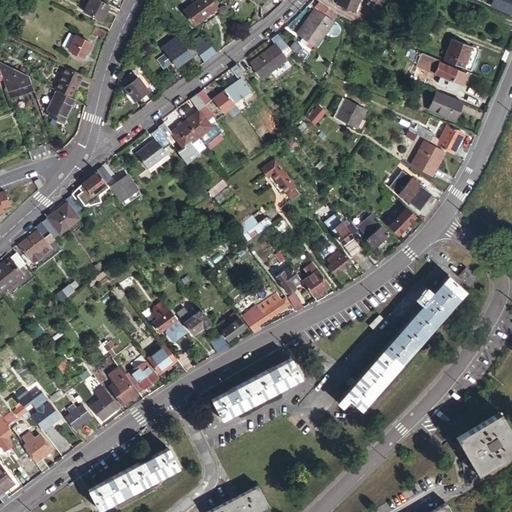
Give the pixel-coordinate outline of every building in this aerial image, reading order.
[(108,4),(98,0),(86,0),(81,10),(101,20),(108,4)] [(211,0),(195,0),(183,9),(193,24),(216,7),(211,0)] [(260,17),(262,19),(264,18),(268,15),(273,10),(279,4),(281,2),(277,0),(267,0),(260,8),(260,17)] [(356,0),(336,0),(334,5),(352,12),(356,0)] [(511,0),(491,0),(490,5),(507,13),(511,0)] [(26,4),(20,16),(30,21),(36,9),(26,4)] [(318,11),(300,37),(313,46),(332,20),(318,11)] [(104,41),(108,32),(95,26),(91,35),(104,41)] [(75,35),(67,50),(82,57),(89,42),(75,35)] [(190,45),(189,43),(184,47),(175,36),(161,47),(175,66),(190,55),(191,57),(196,53),(190,45)] [(190,45),(196,53),(199,56),(210,47),(201,36),(190,45)] [(450,38),(442,60),(460,67),(469,45),(450,38)] [(274,44),(249,62),(260,77),(285,58),(274,44)] [(431,57),(414,50),(408,64),(421,68),(426,70),(430,72),(440,76),(437,83),(454,90),(457,84),(461,85),(465,75),(430,60),(431,57)] [(12,61),(0,55),(0,63),(9,68),(12,61)] [(9,89),(28,82),(26,76),(9,68),(0,63),(0,72),(1,75),(3,74),(9,89)] [(242,72),(235,63),(230,68),(236,76),(242,72)] [(54,89),(56,90),(70,96),(74,87),(77,88),(83,74),(64,65),(54,89)] [(119,81),(123,87),(136,77),(132,71),(119,81)] [(0,75),(0,77),(8,98),(31,90),(28,82),(9,89),(3,74),(1,75),(0,75)] [(136,77),(123,87),(133,100),(146,90),(136,77)] [(240,77),(224,89),(233,101),(241,95),(249,89),(240,77)] [(201,88),(195,93),(203,104),(209,100),(201,88)] [(233,101),(224,89),(212,98),(222,111),(227,107),(234,103),(233,101)] [(249,89),(241,95),(244,100),(252,94),(249,89)] [(62,122),(74,98),(70,96),(56,90),(46,109),(49,111),(48,114),(62,122)] [(457,101),(433,91),(425,108),(450,119),(457,101)] [(203,104),(195,93),(188,99),(196,110),(183,120),(195,136),(209,125),(205,119),(211,115),(203,104)] [(338,123),(340,121),(334,118),(345,99),(341,97),(330,119),(338,123)] [(334,118),(340,121),(353,129),(364,109),(345,99),(334,118)] [(239,110),(234,103),(227,107),(233,114),(239,110)] [(318,106),(308,117),(313,122),(324,111),(318,106)] [(202,146),(195,136),(183,120),(169,130),(170,132),(181,147),(175,151),(182,161),(202,146)] [(163,121),(156,126),(156,127),(164,137),(170,132),(169,130),(163,121)] [(438,140),(436,144),(452,153),(462,134),(446,125),(438,140)] [(164,137),(156,127),(149,133),(153,139),(134,153),(144,167),(171,147),(164,137)] [(423,129),(418,137),(435,146),(436,144),(438,140),(432,137),(433,134),(423,129)] [(27,148),(31,160),(55,151),(51,139),(27,148)] [(423,142),(409,165),(429,176),(442,153),(423,142)] [(96,169),(97,171),(105,182),(111,177),(102,164),(96,169)] [(293,184),(279,165),(274,169),(271,171),(284,190),(288,187),(293,184)] [(97,171),(82,182),(90,193),(98,187),(105,182),(97,171)] [(403,185),(410,177),(404,172),(397,180),(403,185)] [(126,175),(110,187),(120,199),(135,188),(126,175)] [(403,185),(397,193),(406,200),(419,184),(410,177),(403,185)] [(37,180),(33,184),(37,189),(42,186),(37,180)] [(391,188),(397,193),(403,185),(397,180),(391,188)] [(294,196),(299,192),(293,184),(288,187),(294,196)] [(431,193),(419,184),(406,200),(419,209),(431,193)] [(98,187),(90,193),(93,197),(101,191),(98,187)] [(5,193),(0,194),(0,214),(3,213),(2,210),(10,208),(5,193)] [(71,194),(64,199),(67,202),(74,212),(80,207),(71,194)] [(48,233),(53,239),(79,218),(74,212),(67,202),(40,222),(48,233)] [(396,218),(388,225),(396,234),(414,216),(406,208),(399,215),(396,218)] [(350,233),(345,225),(334,212),(325,219),(350,253),(360,245),(350,233)] [(383,220),(388,225),(396,218),(394,216),(391,212),(383,220)] [(243,234),(247,239),(261,228),(269,222),(265,217),(243,234)] [(202,219),(192,225),(195,230),(205,223),(202,219)] [(183,231),(192,225),(189,221),(180,227),(183,231)] [(375,221),(361,233),(373,246),(377,242),(379,243),(383,240),(382,238),(387,234),(375,221)] [(40,222),(39,222),(34,226),(37,231),(42,237),(48,233),(40,222)] [(349,222),(345,225),(350,233),(355,229),(349,222)] [(205,223),(195,230),(188,234),(194,243),(211,232),(205,223)] [(42,237),(37,231),(17,245),(27,258),(47,243),(42,237)] [(47,243),(53,239),(48,233),(42,237),(47,243)] [(329,263),(344,252),(340,247),(333,253),(335,255),(333,256),(331,254),(325,258),(329,263)] [(283,257),(278,250),(274,253),(279,260),(283,257)] [(368,255),(375,265),(378,263),(380,261),(372,251),(368,255)] [(333,272),(350,260),(344,252),(329,263),(327,265),(333,272)] [(14,253),(8,257),(17,269),(23,264),(14,253)] [(17,269),(8,257),(0,263),(0,289),(0,290),(21,274),(17,269)] [(303,269),(308,275),(316,269),(311,263),(303,269)] [(285,291),(301,280),(289,265),(274,276),(285,291)] [(312,295),(319,289),(327,283),(316,269),(308,275),(301,280),(312,295)] [(465,269),(459,276),(469,284),(475,277),(465,269)] [(343,394),(349,399),(360,409),(464,290),(447,276),(433,292),(428,298),(343,394)] [(72,281),(64,287),(69,294),(78,287),(76,286),(73,282),(72,281)] [(69,294),(64,287),(60,290),(65,297),(69,294)] [(422,293),(428,298),(433,292),(426,288),(422,293)] [(312,295),(317,301),(322,299),(325,297),(319,289),(312,295)] [(241,316),(253,333),(256,332),(261,329),(258,325),(288,303),(282,296),(279,299),(274,292),(241,316)] [(295,296),(288,301),(296,312),(303,306),(295,296)] [(49,298),(33,309),(38,317),(54,305),(49,298)] [(187,333),(163,301),(155,306),(158,310),(156,311),(160,316),(150,323),(157,332),(164,327),(175,342),(187,333)] [(183,307),(175,312),(191,333),(207,321),(198,309),(189,316),(183,307)] [(38,317),(33,309),(22,317),(27,325),(38,317)] [(234,312),(231,309),(220,317),(223,320),(234,312)] [(156,311),(145,319),(149,324),(150,323),(160,316),(156,311)] [(216,325),(220,331),(238,318),(234,312),(223,320),(216,325)] [(227,339),(244,326),(238,318),(220,331),(227,339)] [(216,353),(228,346),(220,336),(209,343),(216,353)] [(161,349),(165,345),(159,337),(155,341),(161,349)] [(108,343),(102,347),(111,358),(117,354),(111,348),(108,343)] [(176,360),(165,345),(161,349),(147,359),(158,374),(169,366),(176,360)] [(158,378),(141,355),(130,363),(133,367),(129,370),(135,377),(143,389),(158,378)] [(65,358),(57,364),(63,371),(71,365),(65,358)] [(291,359),(211,400),(221,418),(300,377),(291,359)] [(177,376),(185,371),(176,360),(169,366),(177,376)] [(91,372),(94,376),(99,382),(102,380),(104,379),(97,368),(91,372)] [(113,383),(124,375),(118,368),(108,376),(113,383)] [(121,405),(137,393),(129,382),(124,375),(113,383),(109,386),(115,395),(113,396),(121,405)] [(99,382),(94,376),(86,382),(93,391),(97,388),(101,385),(99,382)] [(129,382),(137,393),(143,389),(135,377),(129,382)] [(107,395),(108,394),(101,386),(101,385),(97,388),(104,397),(107,395)] [(42,389),(39,386),(31,392),(33,396),(42,389)] [(22,404),(10,389),(1,395),(13,411),(22,404)] [(55,393),(48,398),(52,403),(59,397),(55,393)] [(78,397),(81,400),(84,405),(89,402),(87,399),(83,393),(78,397)] [(342,407),(349,399),(343,394),(337,402),(342,407)] [(117,409),(107,395),(104,397),(91,407),(101,421),(104,418),(117,409)] [(35,407),(40,404),(42,402),(38,396),(31,401),(35,407)] [(42,408),(38,411),(32,415),(43,430),(59,418),(49,403),(42,408)] [(68,408),(71,412),(78,407),(75,403),(68,408)] [(18,417),(23,412),(26,410),(22,404),(13,411),(18,417)] [(78,407),(71,412),(64,417),(74,430),(91,417),(81,405),(78,407)] [(455,438),(476,473),(477,475),(511,454),(511,433),(499,412),(455,438)] [(0,426),(0,446),(4,451),(11,445),(5,438),(11,434),(4,424),(0,426)] [(36,461),(41,457),(51,449),(39,434),(34,438),(29,432),(24,435),(29,442),(24,446),(36,461)] [(168,449),(88,490),(98,509),(178,468),(168,449)] [(34,462),(43,473),(49,468),(41,457),(36,461),(34,462)] [(0,470),(0,495),(5,492),(1,487),(9,482),(0,470)] [(1,487),(5,492),(12,486),(9,482),(1,487)] [(258,486),(240,496),(209,511),(258,511),(269,506),(258,486)] [(450,511),(445,503),(430,511),(450,511)]
